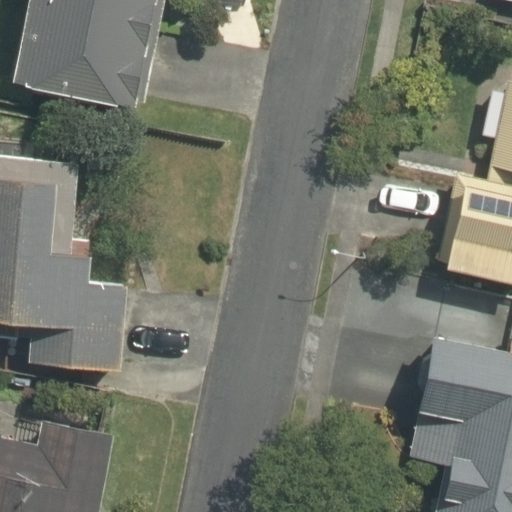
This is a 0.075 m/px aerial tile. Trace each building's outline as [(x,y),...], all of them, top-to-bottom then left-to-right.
[(22,0),(10,81),(151,104),(167,0),(22,0)] [(511,76),(508,75),(505,93),(491,90),(482,134),(492,136),(483,179),(453,172),(435,262),(511,277),(511,76)] [(24,359),(119,367),(126,281),(85,277),(87,252),(66,250),(74,161),(0,154),(0,317),(27,320),(24,359)] [(511,511),(511,323),(506,346),(429,328),(399,453),(442,464),(430,511),(511,511)] [(0,511),(98,511),(113,432),(40,418),(36,438),(0,431),(0,511)]
